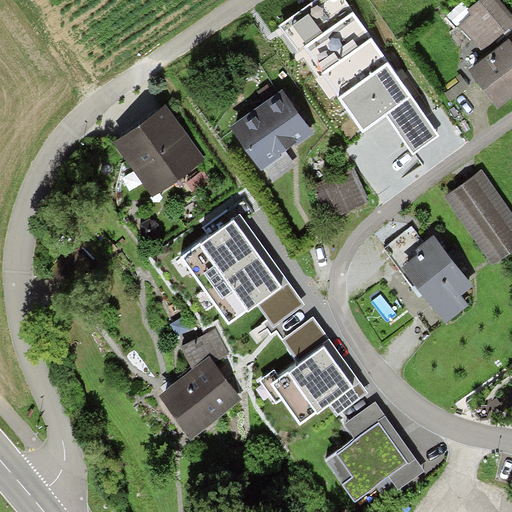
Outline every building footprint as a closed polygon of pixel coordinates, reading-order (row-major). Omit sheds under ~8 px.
[(347,0),(310,0),(280,22),(338,94),(389,59),(347,0)] [(463,22),(484,56),(511,38),(487,0),(474,0),(468,4),(475,14),(463,22)] [(470,64),(493,99),(511,86),(511,38),(484,56),(470,64)] [(389,59),(338,94),(363,130),(387,114),(414,95),(389,59)] [(284,89),(232,124),(265,173),(290,157),(280,142),(307,124),(284,89)] [(414,95),(387,114),(415,154),(442,136),(414,95)] [(117,123),(155,185),(197,159),(193,152),(159,97),(117,123)] [(354,170),(318,184),(330,216),(367,203),(354,170)] [(511,223),(475,170),(443,192),(486,254),(511,235),(511,223)] [(265,247),(240,212),(180,254),(205,289),(265,247)] [(435,235),(401,260),(431,301),(442,315),(461,301),(448,283),(463,272),(435,235)] [(289,281),(265,247),(205,289),(229,323),(260,302),(289,281)] [(304,302),(289,281),(260,302),(275,323),(304,302)] [(329,338),(313,315),(283,336),(299,359),(329,338)] [(368,393),(329,338),(299,359),(270,380),(300,423),(327,403),(336,416),(368,393)] [(187,424),(192,431),(242,397),(211,353),(161,387),(187,424)] [(320,453),(350,498),(388,474),(396,486),(424,468),(401,434),(376,396),(338,420),(348,434),(320,453)]
